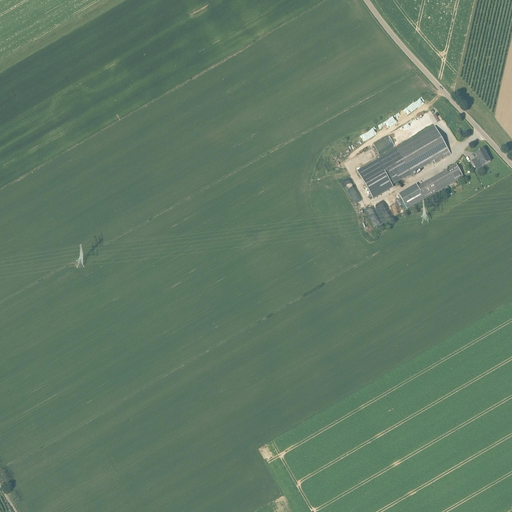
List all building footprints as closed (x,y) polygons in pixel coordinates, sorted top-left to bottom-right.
[(410,174),(433,161),(435,163),(450,154),(435,127),(396,149),(410,174)] [(399,180),(410,174),(396,149),(385,156),(399,180)] [(490,162),(485,152),(483,153),(482,151),(476,154),(478,159),(477,160),(476,159),(472,161),(475,167),(481,164),(483,166),(490,162)] [(399,180),(385,156),(357,171),(373,199),(393,187),(392,185),(399,180)] [(463,177),(456,165),(448,170),(455,182),(463,177)] [(418,187),(425,199),(455,182),(448,170),(418,187)] [(407,209),(425,199),(418,187),(416,184),(399,194),(407,209)]
